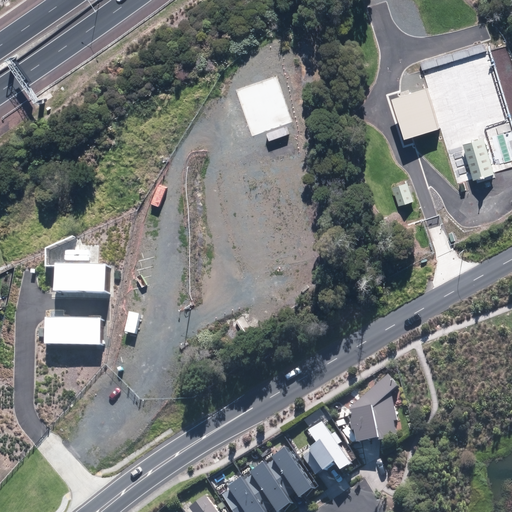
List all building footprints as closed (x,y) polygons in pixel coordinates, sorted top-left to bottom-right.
[(391,8),(384,0),(376,7),(383,15),(386,13),(391,8)] [(451,10),(440,9),(440,20),(450,21),(451,10)] [(445,35),(442,27),(421,33),(423,42),(445,35)] [(457,190),(474,184),(462,146),(484,140),(495,177),(511,171),(511,135),(486,40),(416,60),(425,88),(437,129),(457,190)] [(404,140),(437,129),(425,88),(391,99),(404,140)] [(462,146),(474,184),(495,177),(484,140),(462,146)] [(407,183),(391,188),(398,207),(413,202),(407,183)] [(59,291),(110,292),(111,264),(60,262),(59,291)] [(105,318),(43,317),(43,343),(105,345),(105,318)] [(178,348),(158,339),(153,351),(173,360),(178,348)] [(145,363),(136,382),(133,389),(152,398),(155,391),(164,372),(145,363)] [(399,439),(392,395),(384,380),(347,412),(354,448),(399,439)] [(355,466),(326,426),(312,436),(320,447),(305,458),(321,480),(333,472),(338,479),(355,466)] [(325,491),(291,445),(220,498),(230,511),(263,511),(269,508),(272,511),(286,511),(297,505),(292,499),(295,497),(302,507),(325,491)] [(218,511),(210,499),(192,511),(218,511)]
